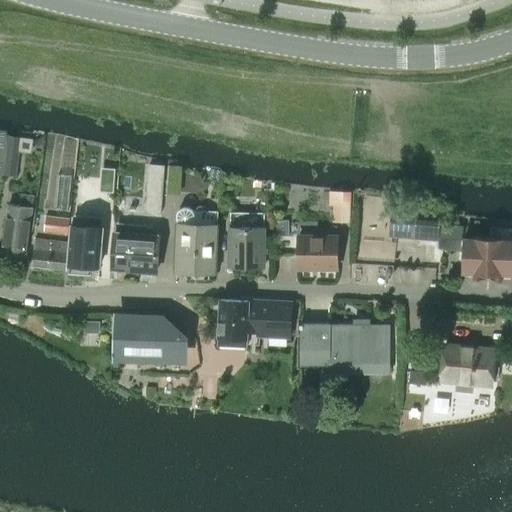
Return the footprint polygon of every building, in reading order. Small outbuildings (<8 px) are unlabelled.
[(18,151),(20,137),(7,135),(7,148),(6,152),(2,172),(5,173),(15,174),(18,151)] [(149,164),(145,213),(161,214),(165,165),(149,164)] [(121,171),(101,168),(97,200),(117,203),(121,171)] [(332,221),(350,222),(351,193),(329,192),(329,204),(332,205),(332,221)] [(9,205),(2,256),(25,259),(34,197),(22,196),(20,207),(9,205)] [(440,239),(462,241),(463,226),(439,224),(440,212),(417,210),(417,209),(393,207),(390,237),(415,239),(416,238),(440,240),(440,239)] [(264,268),(264,227),(273,227),(273,213),(264,213),(231,213),(230,267),(264,268)] [(44,231),(68,234),(70,218),(46,215),(44,231)] [(275,236),(288,236),(288,222),(275,222),(275,236)] [(73,224),(69,264),(99,269),(102,228),(73,224)] [(214,274),(216,227),(178,225),(177,254),(181,254),(181,273),(214,274)] [(116,234),(113,268),(158,272),(160,237),(116,234)] [(488,280),(490,237),(475,237),(475,238),(463,238),(462,272),(474,273),(473,280),(488,280)] [(490,237),(488,280),(502,281),(502,274),(511,274),(511,239),(503,239),(503,238),(490,237)] [(338,239),(298,238),(297,269),(337,269),(338,239)] [(33,268),(67,272),(69,253),(67,253),(68,244),(37,240),(33,268)] [(299,335),(301,304),(220,300),(219,348),(248,349),(249,336),(257,337),(257,334),(299,335)] [(183,360),(184,336),(166,319),(120,317),(119,357),(183,360)] [(302,325),(302,366),(391,366),(391,330),(366,330),(366,326),(330,326),(330,325),(302,325)] [(445,344),(444,355),(410,352),(406,382),(411,381),(408,408),(437,410),(441,380),(457,381),(456,389),(472,391),(473,383),(491,385),(492,379),(497,380),(498,367),(493,366),(495,349),(445,344)] [(276,408),(294,409),(294,378),(276,378),(276,408)]
